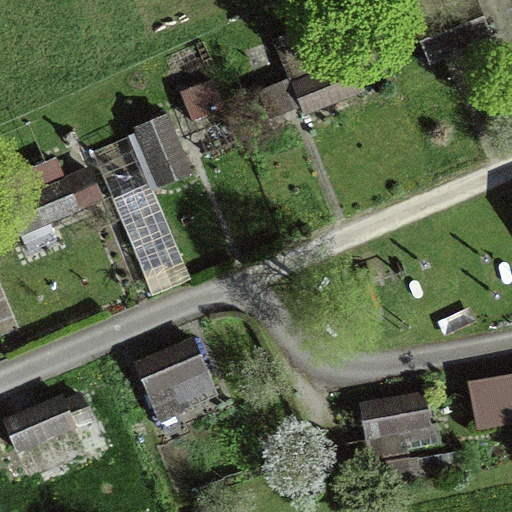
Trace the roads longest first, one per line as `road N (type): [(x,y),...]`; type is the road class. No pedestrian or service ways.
road 1 (track): [(0,383),(511,174)]
road 2 (track): [(511,345),(375,369),(334,367),(269,313)]
